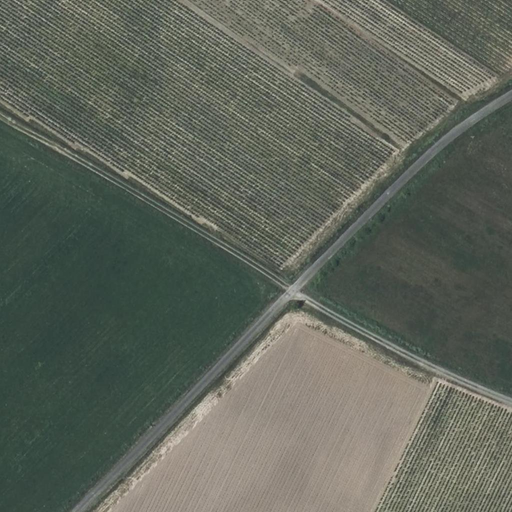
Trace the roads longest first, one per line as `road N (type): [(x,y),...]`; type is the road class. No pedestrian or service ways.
road 1 (unclassified): [(511,96),(429,156),(72,511)]
road 2 (track): [(511,404),(305,301),(0,116)]
